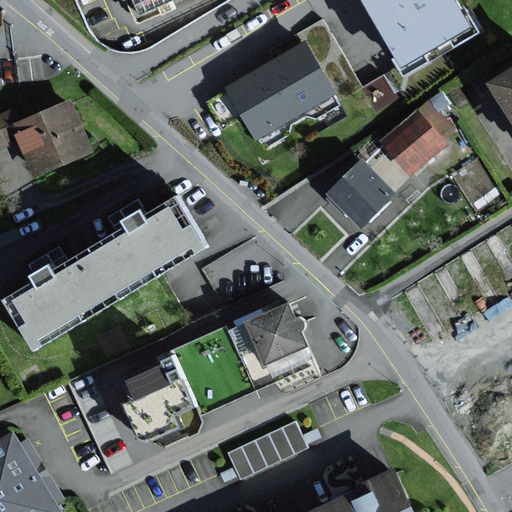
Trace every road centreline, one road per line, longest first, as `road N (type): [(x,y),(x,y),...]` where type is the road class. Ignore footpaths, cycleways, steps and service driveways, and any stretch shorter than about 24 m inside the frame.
road 1 (residential): [(496,511),(360,312),(113,84)]
road 2 (residential): [(113,84),(253,0)]
road 3 (residential): [(113,84),(21,0)]
road 4 (track): [(511,315),(408,376)]
